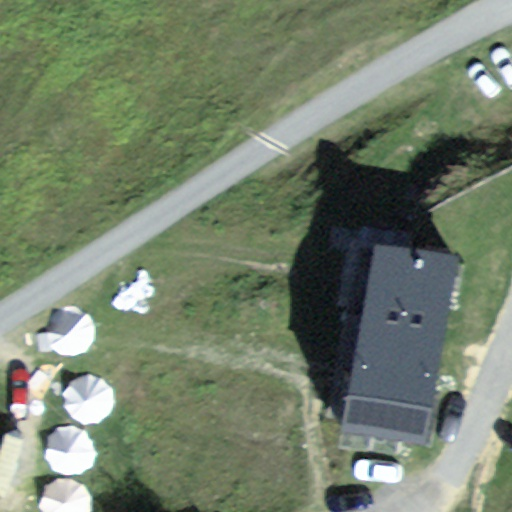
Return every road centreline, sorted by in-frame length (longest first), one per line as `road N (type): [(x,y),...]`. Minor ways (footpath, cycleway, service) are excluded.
road 1 (residential): [(0,302),(385,48),(477,0)]
road 2 (residential): [(511,345),(438,511)]
